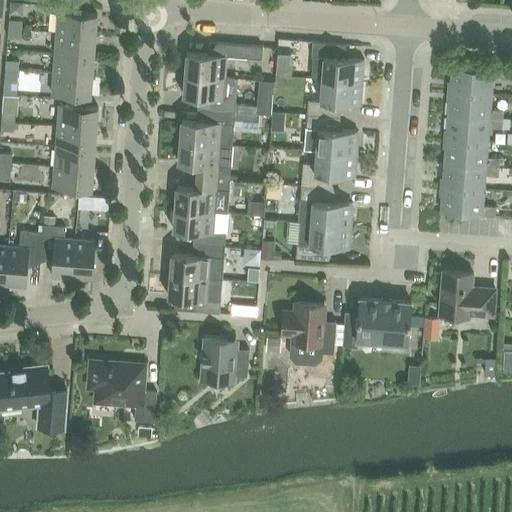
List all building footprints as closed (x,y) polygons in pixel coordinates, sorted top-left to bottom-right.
[(97,14),(58,11),(57,31),(96,35),(97,14)] [(8,28),(21,29),(22,20),(9,19),(8,28)] [(21,29),(8,28),(8,37),(21,38),(21,29)] [(96,35),(57,31),(55,52),(94,56),(96,35)] [(187,52),(185,74),(225,77),(227,55),(262,58),(263,46),(217,42),(216,54),(187,52)] [(313,42),(312,56),(313,56),(312,78),(322,79),(362,82),(364,59),(344,58),(345,44),(313,42)] [(94,56),(55,52),(53,73),(92,76),(94,56)] [(6,60),(5,69),(18,70),(19,61),(6,60)] [(452,67),(450,91),(491,94),(493,79),(506,80),(506,71),(493,70),(452,67)] [(18,70),(5,69),(5,78),(17,79),(18,70)] [(92,76),(53,73),(52,93),(91,96),(92,76)] [(185,74),(184,96),(211,98),(210,110),(235,111),(256,113),(257,105),(236,104),(238,78),(225,77),(185,74)] [(251,76),(250,98),(266,99),(266,77),(251,76)] [(361,105),(362,82),(322,79),(320,101),(308,100),(307,114),(339,116),(340,103),(361,105)] [(450,91),(448,115),(502,119),(503,110),(490,109),(491,94),(450,91)] [(59,104),(57,125),(97,128),(98,107),(59,104)] [(182,119),(180,141),(233,145),(234,123),(235,111),(210,110),(209,121),(182,119)] [(2,111),(1,120),(14,121),(15,112),(2,111)] [(236,112),(235,125),(257,127),(258,113),(236,112)] [(338,130),(339,116),(307,114),(306,128),(318,129),(316,151),(357,154),(359,131),(338,130)] [(448,115),(446,139),(488,142),(489,127),(502,128),(502,119),(448,115)] [(14,121),(1,120),(1,129),(14,130),(14,121)] [(57,125),(56,146),(95,148),(97,128),(57,125)] [(446,139),(444,163),(499,167),(499,158),(487,157),(488,142),(446,139)] [(180,141),(178,163),(196,164),(195,176),(230,178),(233,145),(180,141)] [(56,146),(54,166),(93,169),(95,148),(56,146)] [(355,177),(357,154),(316,151),(315,164),(303,163),(301,186),(333,188),(334,175),(355,177)] [(0,152),(0,161),(11,162),(12,153),(0,152)] [(11,162),(0,161),(0,170),(10,171),(11,162)] [(444,163),(443,187),(484,190),(485,175),(498,176),(499,167),(444,163)] [(93,169),(54,166),(53,187),(92,190),(93,169)] [(177,186),(175,208),(215,211),(228,212),(230,178),(195,176),(194,187),(177,186)] [(266,198),(292,199),(292,182),(267,181),(266,198)] [(301,186),(299,221),(301,221),(301,222),(351,226),(353,203),(332,201),(333,188),(301,186)] [(484,190),(443,187),(441,211),(482,215),(482,214),(495,215),(496,206),(483,205),(484,190)] [(79,195),(78,207),(94,208),(95,196),(79,195)] [(201,232),(200,244),(225,246),(226,232),(213,231),(215,211),(175,208),(173,230),(201,232)] [(297,243),(296,258),(328,260),(329,247),(349,248),(351,226),(301,222),(299,244),(297,243)] [(43,232),(42,237),(54,238),(53,257),(51,276),(72,277),(75,238),(64,237),(65,226),(43,224),(43,232)] [(8,245),(6,284),(27,286),(29,257),(41,257),(41,249),(42,237),(43,232),(21,231),(19,246),(8,245)] [(72,277),(93,279),(96,240),(75,238),(72,277)] [(264,240),(263,256),(281,258),(281,251),(274,251),(275,241),(264,240)] [(0,283),(6,284),(8,245),(0,244),(0,283)] [(172,253),(170,275),(210,278),(211,267),(223,268),(225,246),(200,244),(199,255),(172,253)] [(495,289),(472,287),(473,272),(443,270),(439,315),(469,317),(470,313),(493,315),(495,289)] [(170,275),(168,297),(194,299),(193,311),(220,313),(221,290),(209,289),(210,278),(170,275)] [(345,312),(342,346),(357,347),(357,340),(408,343),(411,302),(393,300),(393,299),(379,298),(379,299),(360,298),(359,313),(345,312)] [(294,334),(293,342),(292,355),(296,360),(315,362),(320,357),(320,352),(333,353),(336,321),(323,320),(324,304),(296,302),(295,312),(283,311),(282,333),(294,334)] [(245,305),(245,315),(256,316),(257,306),(245,305)] [(235,348),(235,340),(206,338),(203,378),(232,380),(233,375),(247,376),(249,349),(235,348)] [(96,399),(136,403),(135,418),(154,421),(157,391),(143,390),(145,364),(91,360),(89,385),(97,386),(96,399)] [(38,426),(64,428),(67,390),(49,388),(46,364),(27,367),(27,369),(0,371),(0,407),(40,404),(38,426)]
